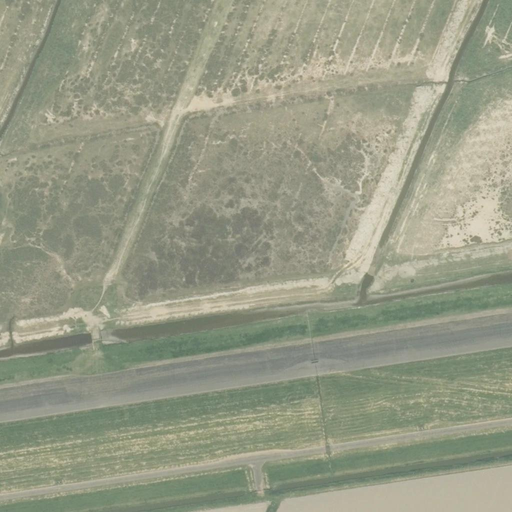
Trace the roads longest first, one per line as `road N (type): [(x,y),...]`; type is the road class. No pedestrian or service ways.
road 1 (track): [(0,416),(511,342)]
road 2 (track): [(331,368),(511,391)]
